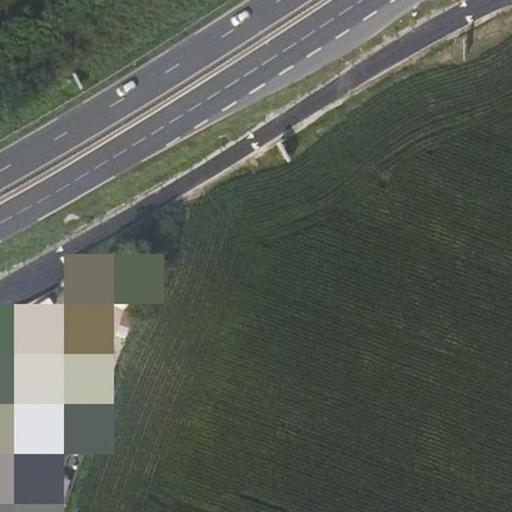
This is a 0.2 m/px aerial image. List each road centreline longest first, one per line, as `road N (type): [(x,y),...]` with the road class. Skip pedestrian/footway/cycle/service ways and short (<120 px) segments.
road 1 (unclassified): [(492,0),(447,16),(0,290)]
road 2 (primary): [(0,218),(356,0)]
road 3 (primary): [(278,0),(0,170)]
